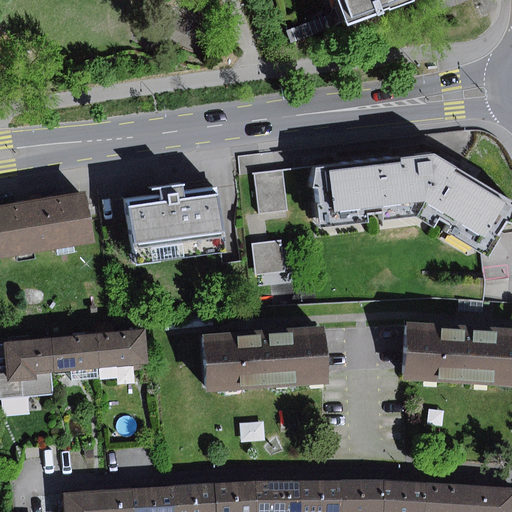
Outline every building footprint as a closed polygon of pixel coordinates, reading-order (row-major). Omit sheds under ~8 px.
[(334,0),(345,28),(412,3),(410,0),(334,0)] [(329,16),(287,32),(291,44),(334,27),(329,16)] [(511,202),(435,155),(317,169),(315,188),(322,188),(324,205),(319,205),(321,229),(370,224),(368,214),(385,212),(386,221),(418,218),(435,229),(441,218),(456,226),(451,234),(491,257),(502,238),(499,235),(509,222),(511,223),(511,202)] [(284,170),(254,173),(258,213),(289,210),(284,170)] [(162,196),(128,201),(137,267),(227,255),(218,189),(186,193),(185,186),(161,189),(162,196)] [(87,195),(0,208),(0,257),(95,243),(87,195)] [(280,241),(252,245),(257,276),(285,272),(280,241)] [(483,302),(459,301),(458,312),(482,313),(483,302)] [(511,332),(410,326),(407,380),(511,386),(511,332)] [(147,330),(96,334),(99,369),(150,364),(147,330)] [(326,330),(205,338),(209,393),(330,385),(326,330)] [(99,369),(96,334),(50,338),(53,373),(72,372),(99,369)] [(53,373),(50,338),(5,342),(5,345),(6,359),(7,366),(8,383),(38,380),(37,375),(53,373)] [(8,383),(7,366),(0,366),(0,399),(54,395),(53,373),(37,375),(38,380),(8,383)] [(100,379),(99,369),(72,372),(73,382),(100,379)] [(0,457),(0,472),(12,478),(18,466),(0,457)] [(302,511),(303,481),(255,482),(256,511),(302,511)] [(342,511),(343,482),(303,481),(302,511),(342,511)] [(256,511),(255,482),(215,485),(216,511),(256,511)] [(383,511),(385,482),(343,482),(342,511),(383,511)] [(424,511),(426,484),(385,482),(383,511),(424,511)] [(469,511),(471,487),(426,484),(424,511),(469,511)] [(216,511),(215,485),(174,487),(175,511),(216,511)] [(175,511),(174,487),(134,490),(135,511),(175,511)] [(511,511),(511,489),(471,487),(469,511),(511,511)] [(135,511),(134,490),(64,495),(65,511),(135,511)]
